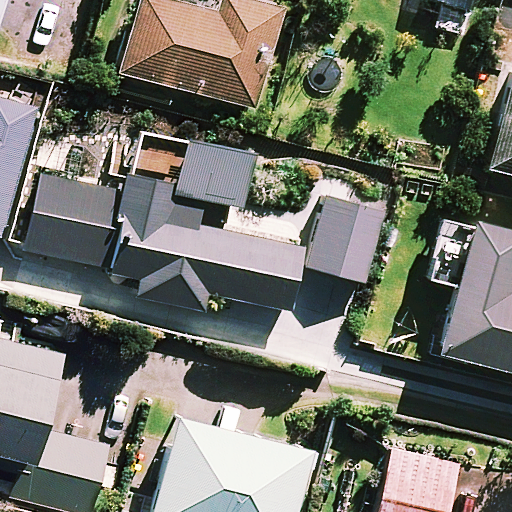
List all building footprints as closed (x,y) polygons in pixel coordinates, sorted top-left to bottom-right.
[(207,0),(205,7),(177,0),(130,0),(112,71),(247,106),(273,6),(247,0),(207,0)] [(470,0),(434,0),(467,10),(470,0)] [(511,66),(498,63),(474,164),(511,172),(511,66)] [(241,150),(175,136),(165,183),(113,172),(110,185),(32,169),(15,247),(133,272),(128,293),(197,307),(200,290),(283,308),(296,245),(190,222),(196,196),(230,203),(241,150)] [(377,209),(318,193),(299,263),(358,279),(377,209)] [(511,370),(511,288),(499,285),(511,234),(511,228),(462,216),(428,348),(511,370)] [(47,348),(0,335),(0,452),(14,456),(4,495),(71,511),(82,511),(100,443),(28,424),(47,348)] [(282,511),(299,447),(162,413),(136,511),(282,511)] [(438,511),(450,463),(386,447),(369,511),(438,511)]
